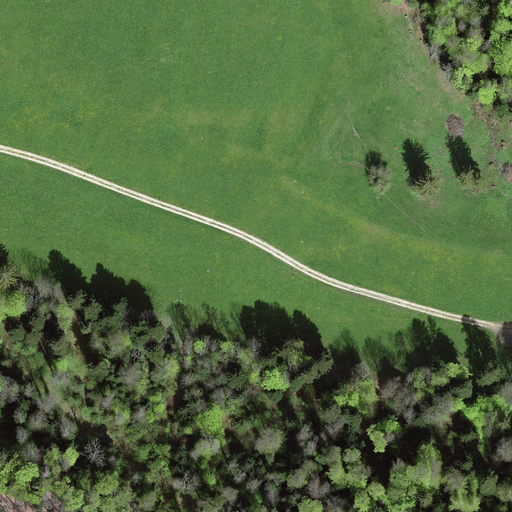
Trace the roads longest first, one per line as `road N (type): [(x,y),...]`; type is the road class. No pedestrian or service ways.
road 1 (track): [(0,148),(198,217),(330,281),(511,328)]
road 2 (track): [(193,511),(73,412),(0,332)]
